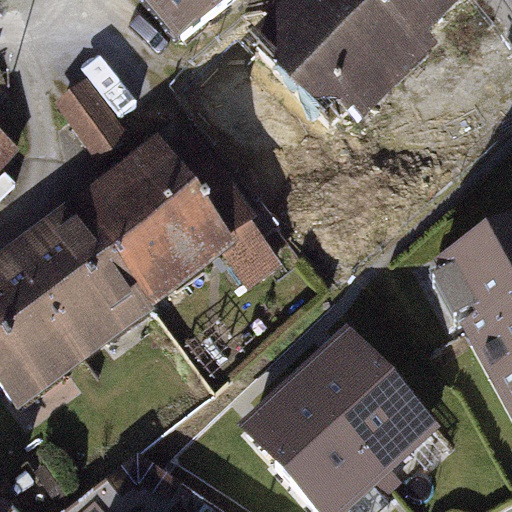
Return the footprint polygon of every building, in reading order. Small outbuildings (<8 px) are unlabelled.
[(244,0),(151,0),(189,46),(244,0)] [(478,14),(463,0),(326,0),(328,2),(410,83),(444,49),(469,75),(511,34),(486,7),(478,14)] [(410,83),(328,2),(211,113),(338,251),(402,188),(353,138),(410,83)] [(131,143),(91,93),(66,112),(106,162),(131,143)] [(0,175),(18,155),(0,138),(0,175)] [(196,145),(87,223),(153,312),(262,230),(196,145)] [(87,223),(0,286),(0,385),(19,411),(153,312),(87,223)] [(257,290),(290,267),(273,242),(240,265),(257,290)] [(511,399),(511,245),(465,270),(495,327),(478,336),(511,399)] [(354,351),(304,395),(395,497),(401,491),(392,481),(440,437),(391,382),(386,386),(354,351)] [(395,497),(304,396),(254,440),(286,476),(281,480),(310,511),(356,511),(371,499),(379,492),(389,502),(395,497)] [(0,511),(8,511),(11,507),(0,501),(0,511)]
